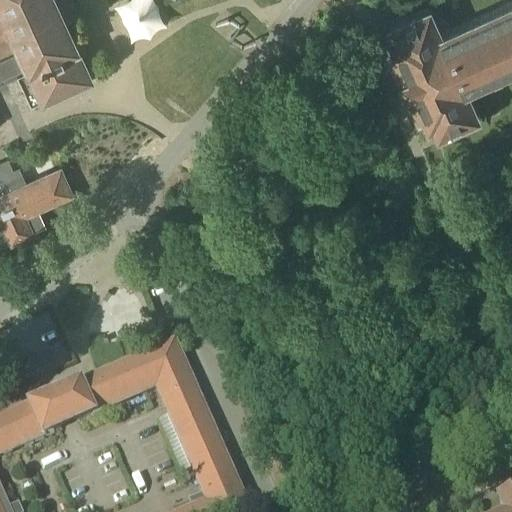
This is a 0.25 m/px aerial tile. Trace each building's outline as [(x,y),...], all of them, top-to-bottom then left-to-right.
[(0,83),(19,75),(32,103),(87,77),(61,21),(78,14),(71,0),(0,0),(0,1),(1,3),(0,2),(0,83)] [(511,1),(442,34),(430,7),(390,25),(394,35),(389,37),(394,47),(389,50),(419,115),(424,113),(429,126),(434,124),(439,133),(479,115),(466,88),(486,79),(485,76),(511,63),(511,1)] [(19,168),(0,176),(0,244),(11,241),(12,243),(34,233),(33,230),(45,225),(38,209),(73,194),(61,168),(26,183),(19,168)] [(247,511),(174,345),(0,420),(0,511),(247,511)] [(496,511),(511,511),(511,503),(496,511)]
